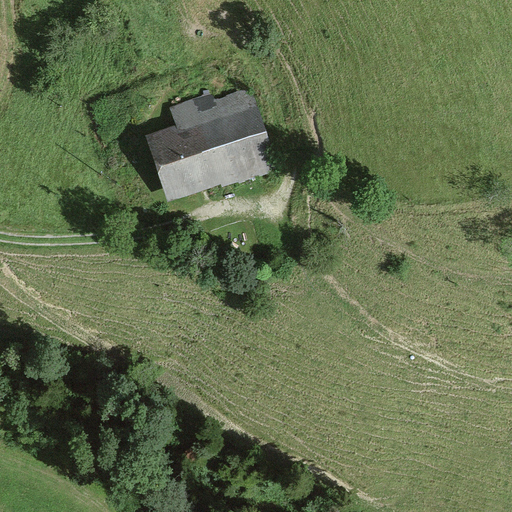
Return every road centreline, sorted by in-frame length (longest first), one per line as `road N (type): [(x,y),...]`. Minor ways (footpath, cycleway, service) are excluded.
road 1 (track): [(0,234),(91,240),(162,231),(230,209)]
road 2 (track): [(0,454),(53,472),(104,511)]
